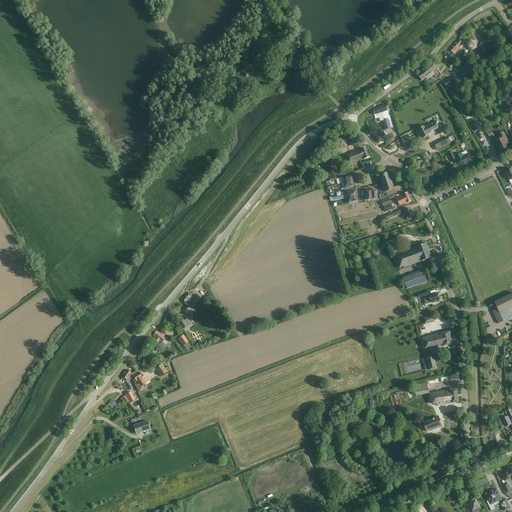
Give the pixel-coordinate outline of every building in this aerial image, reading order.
[(477,40),(483,36),(479,30),(473,34),(477,40)] [(455,54),(460,49),(460,48),(463,44),(459,40),(450,50),(455,54)] [(439,67),(436,63),(433,65),(432,64),(429,67),(417,75),(422,81),(433,72),(439,67)] [(467,68),(461,72),(463,75),(462,75),(464,78),(471,74),(467,68)] [(449,81),(445,84),(447,87),(456,81),(453,77),(448,80),(449,81)] [(390,116),(388,111),(387,105),(373,110),(375,115),(377,114),(378,118),(379,118),(380,121),(383,120),(386,130),(391,128),(388,119),(390,116)] [(437,129),(435,125),(437,124),(438,124),(437,121),(425,127),(424,126),(419,129),(420,131),(423,138),(429,136),(428,135),(431,133),(431,132),(437,129)] [(501,151),(508,148),(506,145),(509,143),(503,131),(497,134),(500,140),(496,141),(501,151)] [(337,138),(333,145),(338,151),(341,149),(347,146),(346,140),(340,140),(337,138)] [(437,150),(438,149),(451,143),(448,138),(435,144),(437,150)] [(350,164),(364,159),(366,159),(370,157),(366,147),(350,153),(351,154),(347,156),(350,164)] [(456,156),(460,166),(471,161),(468,154),(463,157),(461,154),(456,156)] [(341,184),(353,181),(352,176),(351,172),(341,176),(341,178),(340,178),(341,184)] [(389,173),(380,176),(386,192),(394,190),(403,188),(401,183),(393,185),(389,173)] [(346,191),(351,189),(350,187),(354,186),(353,181),(341,184),(342,187),(345,186),(346,188),(346,191)] [(351,189),(346,191),(347,192),(347,194),(340,196),(341,199),(345,199),(348,198),(357,196),(356,191),(351,192),(351,189)] [(365,196),(365,197),(365,198),(366,198),(367,198),(367,200),(371,200),(374,200),(378,199),(377,191),(377,190),(374,190),(374,189),(369,189),(370,191),(366,191),(367,195),(365,195),(365,196)] [(403,195),(403,196),(397,199),(400,206),(407,203),(411,201),(408,193),(403,195)] [(386,212),(393,209),(389,197),(380,199),(386,212)] [(403,212),(406,220),(414,216),(411,209),(403,212)] [(399,210),(386,216),(387,220),(400,214),(399,210)] [(427,243),(416,247),(413,248),(413,249),(393,256),(398,269),(400,268),(404,267),(404,268),(422,262),(432,258),(427,243)] [(428,282),(424,271),(403,278),(407,289),(428,282)] [(192,309),(189,306),(193,302),(195,304),(201,298),(197,295),(194,299),(187,292),(180,299),(187,305),(181,311),(186,315),(192,309)] [(438,302),(439,301),(440,301),(440,300),(441,299),(440,297),(439,296),(438,293),(429,296),(426,297),(429,304),(432,303),(437,301),(438,302)] [(511,293),(495,302),(498,309),(493,312),(498,324),(504,321),(510,318),(510,319),(511,318),(511,293)] [(183,319),(178,322),(183,329),(190,324),(187,319),(184,321),(183,319)] [(160,333),(159,334),(156,331),(153,336),(155,337),(152,342),(153,342),(151,345),(155,349),(158,345),(157,344),(160,341),(162,342),(166,337),(160,333)] [(431,349),(444,346),(444,347),(453,344),(450,332),(441,334),(423,338),(423,340),(425,349),(431,348),(431,349)] [(178,339),(183,345),(187,351),(192,348),(188,342),(183,335),(178,339)] [(428,371),(437,369),(434,356),(425,358),(428,371)] [(165,368),(162,364),(155,369),(160,377),(167,372),(167,371),(170,369),(168,366),(165,368)] [(121,379),(126,382),(128,383),(129,382),(132,377),(130,376),(131,373),(126,370),(122,377),(121,379)] [(138,372),(133,376),(138,383),(135,385),(139,392),(142,390),(140,387),(146,383),(138,372)] [(416,396),(429,393),(427,382),(414,385),(416,396)] [(459,402),(457,389),(429,394),(431,405),(432,404),(432,405),(437,404),(438,406),(459,402)] [(135,399),(134,398),(136,397),(135,395),(133,396),(131,392),(126,395),(123,397),(128,403),(135,399)] [(116,403),(112,400),(108,405),(112,408),(116,403)] [(427,432),(442,427),(439,416),(423,422),(427,432)] [(498,421),(501,427),(504,425),(505,427),(511,424),(508,416),(502,419),(498,421)] [(147,421),(133,426),(136,434),(150,429),(147,421)] [(511,479),(511,467),(507,470),(508,472),(502,475),(505,481),(511,479)] [(511,492),(507,482),(502,485),(506,495),(511,492)] [(497,489),(486,494),(489,500),(487,501),(491,511),(495,509),(494,506),(500,503),(499,501),(502,500),(497,489)] [(502,500),(499,501),(500,503),(504,511),(511,508),(506,498),(502,500)] [(472,510),(472,511),(479,511),(482,511),(480,507),(476,499),(472,501),(472,500),(468,502),(469,502),(468,502),(472,510)]
